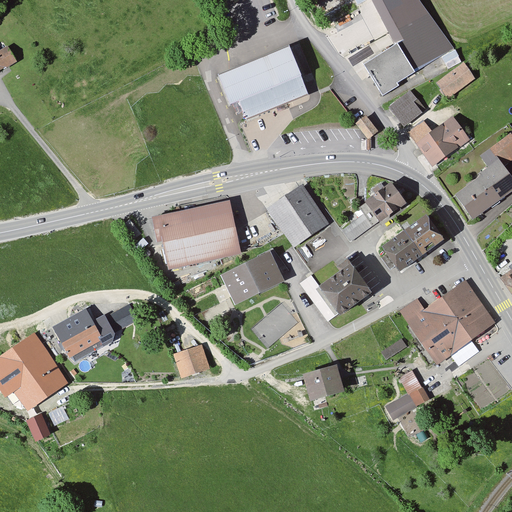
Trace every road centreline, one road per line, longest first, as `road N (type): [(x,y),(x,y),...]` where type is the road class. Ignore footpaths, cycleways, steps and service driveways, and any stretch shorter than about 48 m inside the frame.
road 1 (primary): [(477,260),(426,187),(367,162),(272,170),(0,233)]
road 2 (track): [(0,332),(79,303),(151,299),(240,382)]
road 3 (residential): [(477,260),(240,382)]
road 4 (track): [(240,382),(79,389),(36,408),(18,431)]
